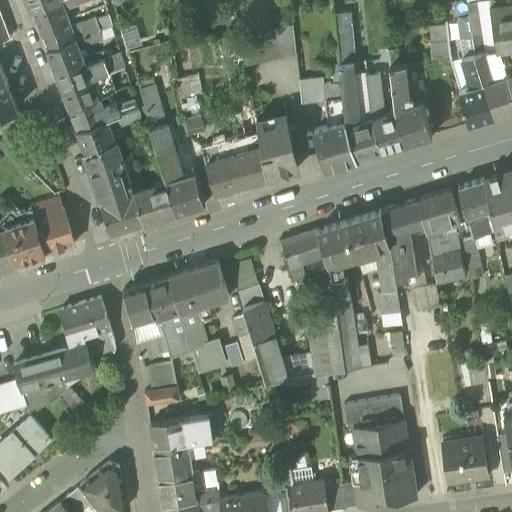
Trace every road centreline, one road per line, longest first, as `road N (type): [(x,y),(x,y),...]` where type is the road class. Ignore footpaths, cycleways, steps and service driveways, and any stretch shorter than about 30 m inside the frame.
road 1 (unclassified): [(106,263),(511,138)]
road 2 (residential): [(106,263),(4,0)]
road 3 (residential): [(141,428),(106,263)]
road 4 (residential): [(141,428),(89,446),(4,511)]
